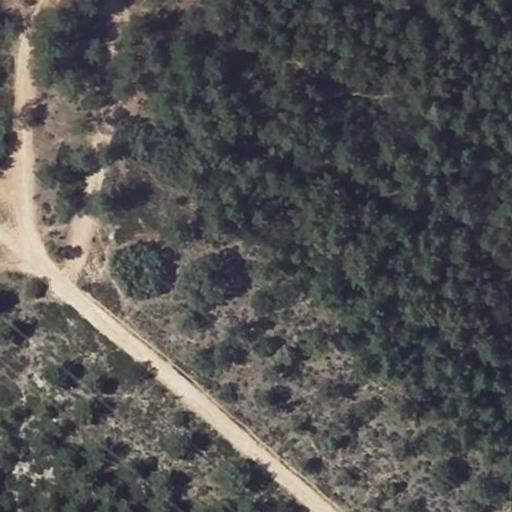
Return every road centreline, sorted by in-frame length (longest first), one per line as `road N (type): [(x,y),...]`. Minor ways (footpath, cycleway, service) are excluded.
road 1 (track): [(30,263),(330,511)]
road 2 (track): [(30,263),(28,19),(41,0)]
